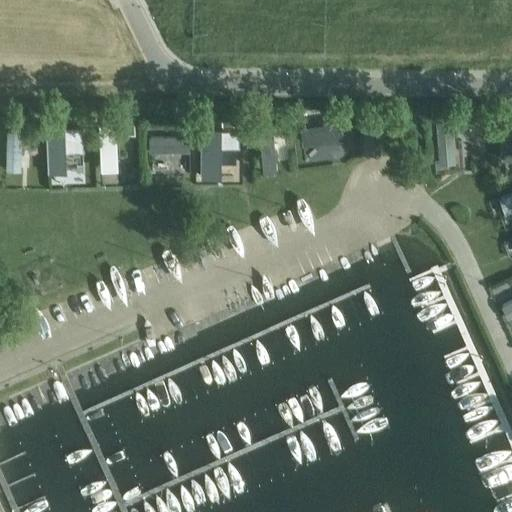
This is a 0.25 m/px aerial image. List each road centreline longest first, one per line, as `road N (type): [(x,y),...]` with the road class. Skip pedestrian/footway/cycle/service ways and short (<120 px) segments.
road 1 (residential): [(127,0),(169,78),(511,85)]
road 2 (unknown): [(511,13),(294,12),(259,0)]
